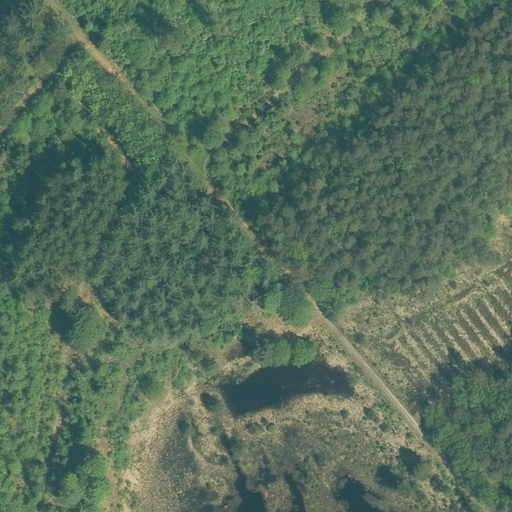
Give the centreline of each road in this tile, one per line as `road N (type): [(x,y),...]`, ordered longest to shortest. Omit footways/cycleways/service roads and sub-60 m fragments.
road 1 (track): [(195,169),(490,511)]
road 2 (track): [(36,511),(99,243),(140,179),(177,149)]
road 3 (track): [(195,169),(384,0)]
road 4 (track): [(46,0),(195,169)]
